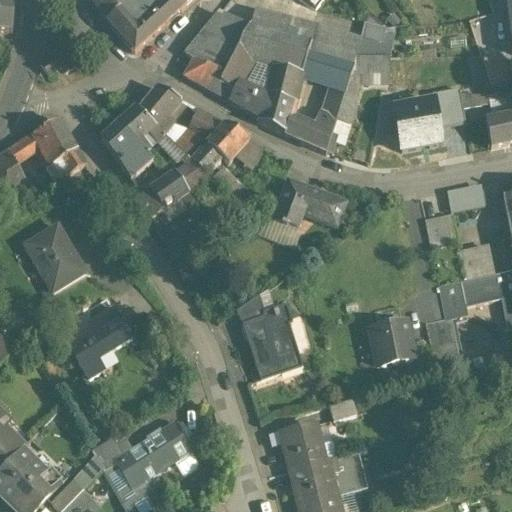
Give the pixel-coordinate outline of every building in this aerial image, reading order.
[(0,0),(0,30),(13,31),(14,0),(0,0)] [(180,10),(171,0),(162,0),(155,6),(149,0),(90,0),(97,12),(134,51),(180,10)] [(171,0),(180,10),(191,0),(171,0)] [(300,0),(311,9),(317,0),(300,0)] [(249,26),(225,74),(207,64),(205,66),(197,81),(229,100),(239,82),(239,81),(240,82),(252,59),(282,67),(302,71),(307,54),(308,54),(316,28),(280,18),(276,34),(249,26)] [(386,30),(364,24),(361,38),(382,43),(386,30)] [(360,41),(316,28),(308,54),(353,67),(355,58),(360,42),(360,41)] [(199,35),(184,53),(193,60),(194,59),(208,43),(199,35)] [(382,43),(361,38),(360,41),(360,42),(355,58),(366,58),(388,58),(388,48),(381,47),(382,43)] [(40,64),(48,74),(81,50),(72,39),(40,64)] [(308,54),(307,54),(302,71),(301,75),(301,77),(346,92),(348,85),(351,77),(354,68),(353,67),(308,54)] [(366,58),(355,58),(353,67),(354,68),(351,77),(366,78),(366,58)] [(71,59),(61,66),(65,71),(74,64),(71,59)] [(205,66),(194,59),(193,60),(185,74),(197,81),(205,66)] [(499,60),(483,64),(489,82),(491,89),(508,85),(499,60)] [(301,75),(273,68),(265,94),(265,95),(294,104),(301,77),(301,75)] [(239,81),(239,82),(229,100),(259,117),(257,122),(285,133),(290,116),(294,104),(265,95),(265,94),(240,82),(239,81)] [(489,82),(478,83),(480,96),(487,96),(493,95),(491,89),(489,82)] [(508,85),(491,89),(493,95),(494,101),(511,96),(508,85)] [(181,99),(157,87),(138,109),(156,133),(165,125),(159,122),(181,99)] [(433,102),(439,130),(466,125),(463,108),(461,95),(460,91),(432,94),(433,102)] [(480,96),(461,95),(463,108),(489,104),(488,102),(487,96),(480,96)] [(341,105),(327,100),(325,101),(321,112),(337,117),(341,107),(341,105)] [(433,102),(395,108),(402,151),(440,145),(439,130),(433,102)] [(138,109),(135,106),(119,121),(132,133),(138,140),(143,135),(145,134),(161,147),(166,141),(156,133),(138,109)] [(355,111),(341,107),(337,117),(337,119),(351,124),(355,111)] [(197,108),(184,122),(210,137),(223,123),(197,108)] [(310,124),(290,116),(285,133),(326,152),(326,151),(332,152),(338,133),(332,132),(337,119),(337,117),(321,112),(318,121),(313,119),(310,124)] [(511,117),(486,122),(491,148),(511,143),(511,117)] [(57,118),(33,134),(53,164),(61,159),(77,149),(57,118)] [(136,141),(131,134),(132,133),(119,121),(101,137),(112,153),(130,179),(153,160),(145,151),(136,141)] [(184,122),(166,141),(190,158),(210,137),(184,122)] [(249,138),(224,123),(207,142),(208,142),(223,156),(228,161),(234,154),(249,138)] [(143,135),(138,140),(136,141),(145,151),(146,150),(148,152),(153,147),(143,135)] [(249,138),(234,154),(252,168),(266,148),(249,138)] [(166,141),(161,147),(184,165),(191,160),(190,158),(166,141)] [(207,142),(191,160),(206,174),(223,156),(208,142),(207,142)] [(19,144),(0,156),(0,188),(4,197),(28,183),(16,162),(26,156),(19,144)] [(77,149),(61,159),(70,173),(86,163),(77,149)] [(206,174),(209,177),(228,196),(234,201),(249,185),(225,165),(228,161),(223,156),(206,174)] [(61,159),(53,164),(44,169),(53,183),(70,173),(61,159)] [(206,174),(191,160),(184,165),(174,172),(188,193),(209,177),(206,174)] [(174,172),(138,196),(151,217),(188,193),(174,172)] [(344,205),(288,183),(273,221),(282,224),(281,226),(286,228),(287,226),(293,229),(299,213),(335,228),(344,205)] [(453,190),(457,212),(492,205),(488,183),(453,190)] [(511,193),(502,196),(511,243),(511,193)] [(452,215),(425,220),(430,246),(457,240),(452,215)] [(52,298),(85,279),(57,233),(25,253),(52,298)] [(461,247),(467,280),(497,274),(491,241),(461,247)] [(467,280),(461,281),(466,305),(502,298),(508,329),(511,328),(511,270),(497,274),(467,280)] [(445,317),(426,322),(437,378),(462,370),(452,318),(468,314),(466,305),(461,281),(438,286),(445,317)] [(258,299),(236,314),(242,328),(265,320),(264,316),(258,299)] [(107,304),(76,322),(83,334),(114,316),(107,304)] [(375,311),(379,332),(402,327),(398,307),(375,311)] [(286,309),(264,316),(265,320),(242,328),(261,385),(281,378),(278,371),(300,364),(293,342),(289,343),(285,330),(292,327),(286,309)] [(132,347),(114,316),(83,334),(65,344),(88,385),(103,376),(97,366),(132,347)] [(414,360),(406,326),(402,327),(379,332),(371,333),(378,368),(414,360)] [(0,346),(2,344),(0,341),(0,373),(9,363),(0,354),(0,346)] [(352,403),(329,410),(333,425),(356,418),(352,403)] [(0,476),(22,454),(0,432),(0,426),(5,421),(0,416),(0,476)] [(314,428),(279,437),(289,475),(310,470),(324,466),(314,428)] [(191,456),(175,430),(127,459),(128,461),(125,463),(103,476),(122,508),(137,499),(133,492),(143,485),(140,480),(155,471),(156,474),(173,464),(175,465),(191,456)] [(113,443),(91,458),(103,476),(125,463),(113,443)] [(39,511),(60,490),(22,454),(0,476),(0,493),(12,505),(8,509),(11,511),(39,511)] [(324,466),(310,470),(314,483),(292,488),(298,511),(339,511),(335,497),(340,495),(341,499),(367,492),(359,457),(324,466)] [(73,486),(50,509),(52,511),(66,511),(83,495),(73,486)] [(83,495),(66,511),(95,511),(98,510),(83,495)]
